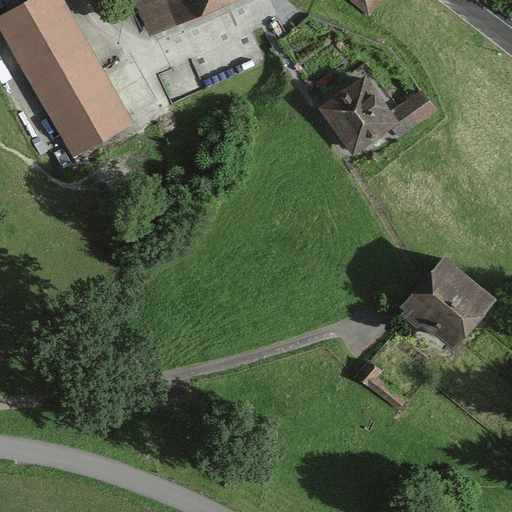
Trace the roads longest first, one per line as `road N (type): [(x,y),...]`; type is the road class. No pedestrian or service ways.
road 1 (track): [(384,313),(336,336),(201,375),(0,407)]
road 2 (unclassified): [(210,511),(101,468),(0,446)]
road 3 (unknown): [(268,0),(219,33),(175,43),(140,37),(93,0)]
